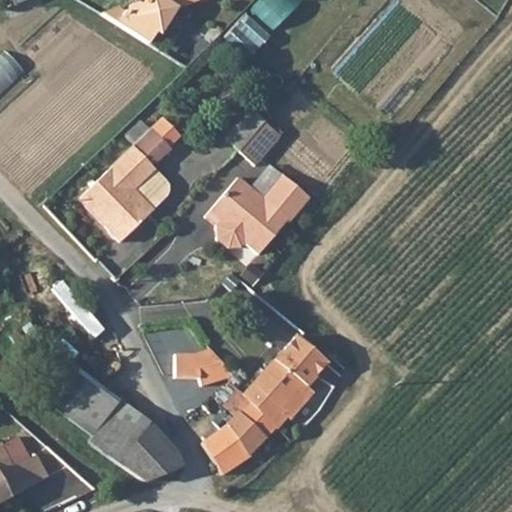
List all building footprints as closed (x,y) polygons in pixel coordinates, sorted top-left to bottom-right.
[(11,9),(31,0),(16,0),(17,2),(10,6),(11,9)] [(125,15),(115,27),(146,47),(155,36),(158,38),(176,9),(197,0),(147,0),(142,6),(132,9),(126,16),(125,15)] [(264,0),(226,36),(248,58),(306,3),(303,0),(264,0)] [(125,15),(116,10),(100,17),(115,27),(125,15)] [(0,96),(28,73),(9,51),(0,59),(0,96)] [(232,138),(236,142),(262,115),(257,110),(232,138)] [(236,142),(245,151),(270,122),(262,115),(236,142)] [(287,134),(272,120),(270,122),(245,151),(261,165),(287,134)] [(166,148),(178,138),(163,123),(152,133),(166,148)] [(166,148),(152,133),(85,197),(109,224),(106,227),(121,243),(154,212),(135,192),(171,154),(166,148)] [(266,255),(317,200),(278,165),(257,189),(246,179),(212,217),(223,228),(225,241),(236,249),(249,248),(252,244),(266,255)] [(109,224),(85,197),(81,200),(106,227),(109,224)] [(57,290),(96,338),(104,332),(65,284),(57,290)] [(296,339),(244,398),(249,403),(277,429),(287,419),(291,423),(315,394),(308,390),(328,363),(296,339)] [(198,356),(156,356),(173,389),(205,387),(205,378),(229,384),(232,378),(220,374),(211,351),(198,356)] [(117,400),(64,359),(39,395),(93,436),(117,400)] [(249,403),(244,398),(238,392),(224,408),(235,419),(227,428),(250,458),(266,442),(239,414),(249,403)] [(147,421),(117,400),(93,436),(89,441),(120,461),(147,421)] [(266,442),(277,429),(249,403),(239,414),(266,442)] [(116,466),(147,486),(180,472),(174,452),(147,421),(120,461),(116,466)] [(250,458),(227,428),(222,432),(201,449),(223,477),(250,458)] [(0,479),(15,471),(2,446),(0,447),(0,504),(9,500),(0,483),(0,479)] [(15,471),(0,479),(0,483),(9,500),(47,479),(36,459),(15,471)] [(85,494),(47,511),(79,511),(91,507),(85,494)]
